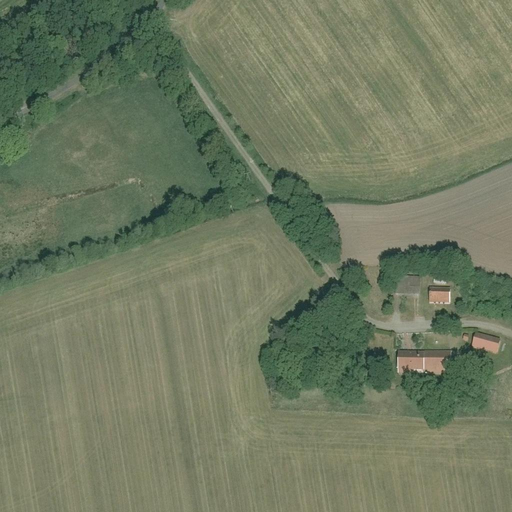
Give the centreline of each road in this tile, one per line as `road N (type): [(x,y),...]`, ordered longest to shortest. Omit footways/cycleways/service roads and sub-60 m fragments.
road 1 (unclassified): [(148,22),(364,316),(391,327),(467,326),(511,335)]
road 2 (unclassified): [(148,22),(69,83),(0,112)]
